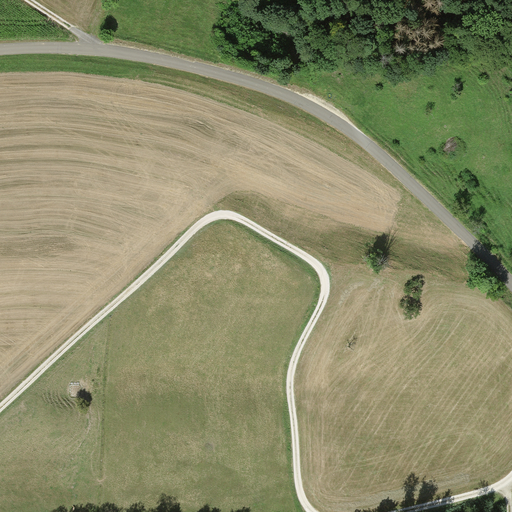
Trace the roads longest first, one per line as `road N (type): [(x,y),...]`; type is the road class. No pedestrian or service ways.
road 1 (track): [(311,511),(296,486),(289,386),(295,354),(320,307),(320,277),(312,263),(234,214),(202,220),(0,408)]
road 2 (unclassified): [(0,50),(89,47),(286,95),(328,115),(381,157),(511,288)]
